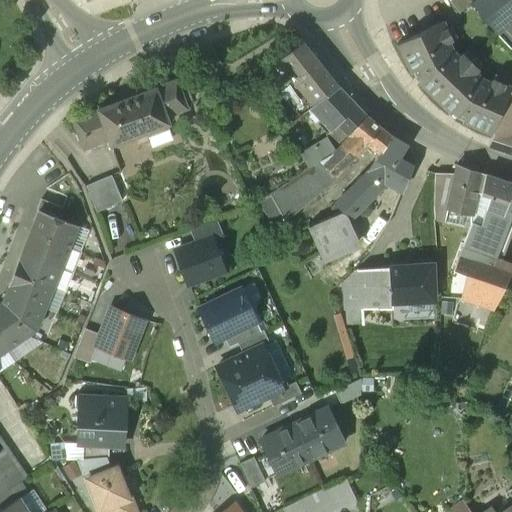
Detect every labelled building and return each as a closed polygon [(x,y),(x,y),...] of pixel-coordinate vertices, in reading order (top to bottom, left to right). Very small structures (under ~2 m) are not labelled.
[(472,2),(469,0),(448,0),(459,13),(472,2)] [(511,0),(474,0),(472,2),(496,32),(511,19),(511,0)] [(444,20),(398,44),(411,71),(413,70),(416,76),(421,81),(419,83),(435,99),(472,61),(464,53),(460,56),(455,49),(451,41),(454,39),(444,20)] [(325,70),(302,43),(279,60),(301,87),(325,70)] [(492,82),(483,78),(476,71),(479,68),(472,61),(435,99),(450,113),(454,111),(458,115),(463,118),(463,121),(492,134),(511,86),(494,78),(492,82)] [(325,70),(301,87),(314,104),(324,97),(337,86),(325,70)] [(177,81),(73,119),(84,149),(109,140),(111,145),(168,124),(166,118),(187,110),(177,81)] [(356,106),(337,86),(324,97),(315,104),(314,104),(310,108),(311,109),(332,131),(338,126),(356,106)] [(511,97),(487,146),(511,153),(511,97)] [(356,106),(338,126),(349,135),(367,116),(356,106)] [(367,116),(349,135),(350,136),(334,153),(322,165),(334,176),(335,176),(380,128),(367,116)] [(332,131),(326,136),(326,141),(334,153),(350,136),(349,135),(338,126),(332,131)] [(383,150),(366,173),(358,181),(372,194),(383,184),(387,178),(404,187),(412,168),(410,168),(411,166),(398,159),(405,148),(407,146),(390,136),(383,150)] [(326,141),(300,157),(307,168),(312,165),(319,161),(334,153),(326,141)] [(319,161),(312,165),(258,201),(271,225),(283,217),(286,220),(336,176),(335,176),(334,176),(322,165),(319,161)] [(485,175),(456,165),(454,173),(447,209),(470,215),(477,190),(477,189),(481,192),(485,175)] [(454,173),(435,173),(434,206),(435,219),(444,223),(447,209),(454,173)] [(111,175),(85,186),(96,212),(122,201),(111,175)] [(511,184),(485,175),(481,192),(488,197),(484,211),(498,216),(500,216),(503,207),(511,209),(511,184)] [(341,211),(320,222),(310,227),(325,258),(358,242),(347,221),(374,196),(372,194),(358,181),(336,202),(341,211)] [(481,192),(477,190),(470,215),(471,223),(480,226),(484,211),(488,197),(481,192)] [(62,208),(41,199),(37,210),(38,211),(58,218),(62,208)] [(58,218),(38,211),(30,232),(69,247),(77,226),(58,218)] [(480,226),(471,223),(454,269),(466,274),(461,299),(472,303),(480,284),(477,274),(490,238),(498,216),(484,211),(480,226)] [(69,247),(30,232),(22,252),(61,268),(69,247)] [(210,238),(176,250),(189,284),(222,271),(210,238)] [(490,238),(477,274),(480,284),(472,303),(492,310),(509,277),(511,270),(511,264),(501,260),(508,246),(490,238)] [(511,247),(508,246),(501,260),(511,264),(511,247)] [(61,268),(22,252),(14,273),(53,288),(61,268)] [(432,265),(389,268),(392,303),(422,301),(422,300),(435,300),(432,265)] [(389,268),(378,269),(380,308),(392,308),(392,303),(389,268)] [(378,269),(353,271),(344,281),(349,323),(364,322),(362,310),(380,308),(378,269)] [(53,288),(14,273),(6,293),(44,309),(53,288)] [(240,298),(237,291),(199,309),(214,341),(223,337),(256,321),(251,311),(254,303),(240,298)] [(44,309),(6,293),(2,303),(25,337),(28,336),(33,323),(38,325),(44,309)] [(2,303),(0,303),(0,339),(7,350),(25,337),(2,303)] [(100,335),(96,345),(129,358),(143,321),(110,308),(100,335)] [(256,321),(223,337),(228,347),(237,343),(261,332),(256,321)] [(100,335),(85,329),(73,357),(90,363),(96,345),(100,335)] [(261,332),(237,343),(242,354),(261,345),(262,346),(269,343),(263,330),(261,332)] [(242,354),(216,367),(235,405),(265,391),(267,396),(282,389),(282,388),(262,346),(261,345),(242,354)] [(295,382),(282,388),(282,389),(267,396),(273,407),(301,393),(295,382)] [(111,397),(95,397),(95,396),(75,395),(75,407),(78,407),(77,426),(78,426),(77,444),(82,445),(95,445),(95,443),(109,444),(109,442),(123,442),(124,428),(126,400),(111,399),(111,397)] [(326,408),(291,424),(308,460),(343,443),(326,408)] [(291,424),(260,439),(268,456),(256,462),(264,480),(264,481),(277,474),(277,475),(308,460),(291,424)] [(0,438),(0,477),(8,490),(21,482),(27,477),(0,438)] [(109,444),(95,443),(95,445),(82,445),(82,459),(108,456),(109,444)] [(253,457),(239,464),(250,487),(264,481),(264,480),(256,462),(253,457)] [(133,511),(116,467),(87,479),(100,511),(133,511)] [(0,477),(0,494),(8,490),(0,477)] [(345,478),(282,508),(284,511),(331,511),(356,500),(345,478)] [(8,490),(0,494),(0,509),(16,499),(27,492),(21,482),(8,490)] [(0,509),(0,511),(24,511),(16,499),(0,509)] [(470,511),(464,503),(450,511),(470,511)]
